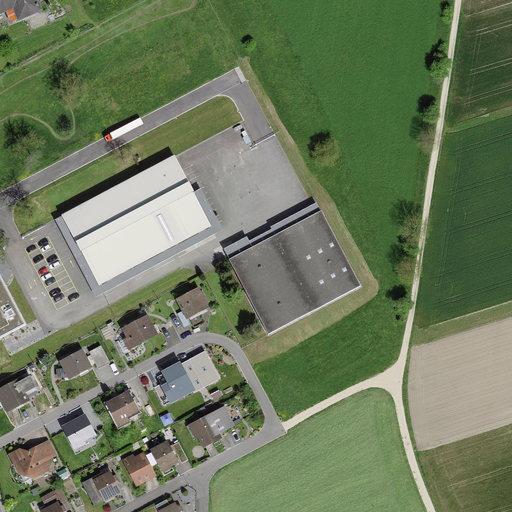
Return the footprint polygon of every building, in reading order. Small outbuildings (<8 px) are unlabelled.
[(34,0),(0,0),(0,12),(15,6),(20,18),(39,10),(34,0)] [(192,193),(177,165),(227,139),(208,105),(235,91),(235,90),(235,91),(224,70),(224,69),(199,82),(198,80),(192,83),(193,85),(204,107),(205,107),(207,112),(178,127),(172,116),(177,113),(172,104),(167,107),(162,96),(195,78),(179,49),(112,84),(127,114),(150,102),(166,133),(144,145),(155,167),(147,171),(148,172),(64,216),(63,215),(61,217),(64,223),(61,225),(73,247),(76,245),(80,252),(98,286),(209,227),(192,193)] [(320,212),(315,214),(228,260),(267,335),(359,286),(320,212)] [(0,337),(24,324),(0,276),(0,337)] [(196,290),(178,300),(187,318),(205,309),(196,290)] [(154,335),(145,317),(123,329),(128,338),(119,343),(124,351),(154,335)] [(80,352),(60,362),(69,378),(88,368),(80,352)] [(168,402),(191,390),(178,365),(162,374),(169,388),(163,391),(168,402)] [(19,379),(0,389),(0,392),(10,410),(27,401),(21,391),(25,390),(26,392),(34,387),(29,377),(20,381),(19,379)] [(137,388),(106,405),(115,423),(137,411),(133,405),(143,400),(137,388)] [(198,437),(203,446),(218,438),(216,433),(231,425),(223,409),(192,425),(192,424),(186,427),(192,440),(198,437)] [(83,417),(63,428),(73,446),(93,436),(83,417)] [(150,466),(156,463),(160,470),(176,462),(162,437),(153,441),(157,448),(150,451),(151,453),(145,457),(150,466)] [(18,451),(9,455),(18,474),(32,478),(45,472),(40,463),(53,456),(46,442),(20,456),(18,451)] [(154,474),(150,466),(145,457),(144,454),(124,465),(135,485),(154,474)] [(94,505),(119,492),(109,473),(102,477),(100,474),(92,478),(94,482),(85,486),(94,505)] [(60,488),(53,491),(60,503),(66,500),(60,488)] [(52,492),(46,495),(50,502),(55,499),(52,492)]
